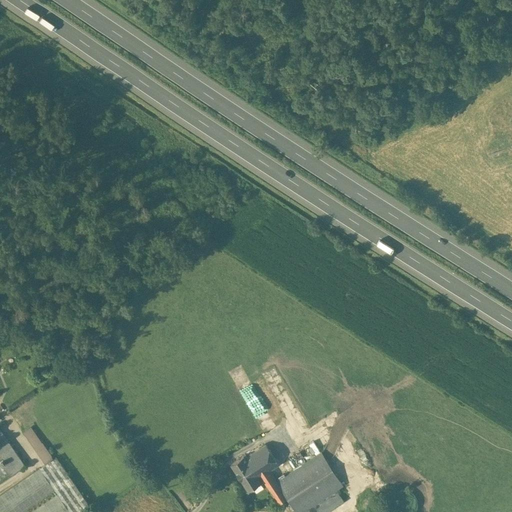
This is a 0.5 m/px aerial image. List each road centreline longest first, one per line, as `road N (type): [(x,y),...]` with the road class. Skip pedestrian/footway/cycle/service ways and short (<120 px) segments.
road 1 (motorway): [(19,0),(511,321)]
road 2 (motorway): [(511,294),(61,0)]
